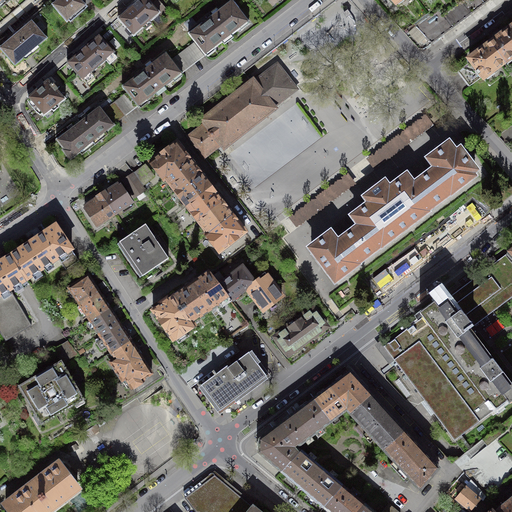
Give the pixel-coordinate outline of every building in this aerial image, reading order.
[(55,0),(52,4),(67,21),(86,4),(81,0),(55,0)] [(137,0),(131,6),(118,17),(134,35),(160,12),(150,0),(137,0)] [(250,20),(233,0),(231,0),(190,33),(207,54),(228,37),(250,20)] [(463,0),(462,1),(472,13),(478,8),(485,3),(482,0),(463,0)] [(462,1),(456,6),(465,18),(468,16),(472,13),(462,1)] [(456,6),(449,11),(458,23),(461,21),(465,18),(456,6)] [(452,28),(442,16),(438,11),(417,27),(432,43),(442,36),(452,28)] [(458,23),(449,11),(442,16),(452,28),(455,26),(458,23)] [(15,33),(0,45),(0,48),(15,66),(47,38),(31,19),(15,33)] [(494,41),(490,43),(505,63),(506,62),(511,57),(511,29),(511,28),(494,41)] [(83,48),(67,62),(82,80),(114,51),(99,34),(83,48)] [(505,63),(490,43),(487,46),(469,59),(471,61),(458,71),(470,86),(482,77),(484,79),(485,77),(493,71),(493,72),(505,63)] [(183,73),(167,52),(122,86),(138,107),(160,90),(183,73)] [(279,62),(258,79),(256,77),(201,120),(204,123),(188,136),(207,159),(222,147),(226,152),(253,131),(281,109),(280,107),(300,90),(279,62)] [(37,87),(27,95),(44,115),(64,99),(46,79),(37,87)] [(120,97),(110,107),(121,118),(131,109),(120,97)] [(78,122),(56,139),(71,158),(115,125),(100,105),(78,122)] [(365,158),(374,170),(434,125),(424,113),(365,158)] [(177,143),(151,162),(164,179),(189,159),(190,159),(188,156),(185,153),(185,154),(177,143)] [(313,246),(311,248),(312,250),(313,250),(334,278),(333,278),(335,281),(338,279),(337,278),(354,265),(355,266),(357,264),(357,263),(381,244),(382,245),(384,244),(384,243),(424,213),(424,214),(427,212),(426,211),(451,192),(451,193),(454,191),(471,178),(473,176),(472,174),(471,174),(470,173),(473,172),(476,170),(474,168),(473,168),(466,159),(467,159),(460,150),(458,152),(456,154),(450,147),(451,146),(449,144),(446,146),(447,146),(432,157),(429,159),(431,161),(437,168),(413,186),(408,179),(408,178),(406,176),(404,178),(389,190),(386,186),(387,185),(385,183),(378,188),(379,188),(378,188),(379,189),(376,191),(373,193),(372,193),(372,192),(366,197),(367,199),(362,203),(365,208),(356,215),(355,214),(353,216),(355,219),(361,226),(337,243),(332,236),(330,233),(328,235),(313,247),(313,246)] [(196,167),(196,168),(189,159),(164,179),(165,179),(166,178),(176,192),(200,173),(201,173),(198,170),(196,167)] [(155,176),(146,165),(140,169),(134,174),(143,185),(155,176)] [(356,184),(346,172),(288,216),(296,229),(356,184)] [(134,198),(145,191),(133,173),(128,176),(123,180),(134,198)] [(207,182),(200,173),(176,192),(187,206),(211,187),(209,184),(207,182)] [(101,194),(114,213),(121,209),(124,213),(133,207),(130,202),(131,202),(121,186),(120,187),(118,183),(112,187),(105,192),(104,191),(101,194)] [(211,187),(187,206),(197,220),(198,220),(222,201),(215,193),(215,192),(213,190),(211,187)] [(91,201),(85,206),(87,209),(86,209),(97,225),(114,213),(101,194),(97,196),(98,197),(91,201)] [(222,201),(198,220),(208,233),(207,234),(207,235),(233,215),(226,207),(224,204),(222,201)] [(233,215),(207,235),(220,251),(245,232),(237,221),(235,218),(233,215)] [(30,242),(11,255),(26,280),(58,258),(66,269),(79,261),(71,250),(72,249),(56,225),(36,238),(35,237),(32,239),(29,241),(30,242)] [(146,225),(119,242),(131,259),(142,276),(169,258),(146,225)] [(511,297),(511,259),(507,254),(497,261),(494,264),(491,266),(437,306),(431,311),(417,321),(382,348),(392,361),(394,360),(455,440),(511,397),(511,383),(471,329),(511,297)] [(0,331),(6,341),(32,325),(10,289),(21,283),(26,280),(11,255),(5,258),(0,261),(0,331)] [(246,287),(254,281),(243,266),(219,284),(220,285),(219,285),(231,301),(239,295),(247,289),(246,287)] [(197,279),(191,283),(209,310),(219,303),(222,307),(231,301),(219,285),(220,285),(219,284),(209,271),(203,275),(198,279),(197,279)] [(246,287),(247,289),(256,301),(263,310),(282,295),(268,277),(265,273),(254,281),(246,287)] [(93,284),(88,275),(69,288),(80,305),(99,292),(93,284)] [(179,292),(173,296),(194,326),(195,325),(194,325),(200,321),(197,318),(209,310),(191,283),(185,287),(185,288),(179,292)] [(90,320),(109,308),(104,300),(99,292),(80,305),(90,320)] [(153,310),(158,318),(158,319),(164,327),(173,340),(175,338),(179,343),(188,336),(185,331),(194,326),(173,296),(168,300),(167,298),(164,300),(160,303),(161,304),(153,310)] [(101,336),(119,323),(114,316),(109,308),(90,320),(101,336)] [(298,320),(294,323),(308,341),(317,334),(318,334),(321,335),(323,333),(326,331),(326,328),(327,326),(314,309),(307,314),(305,310),(296,317),(298,320)] [(298,348),(308,341),(294,323),(291,325),(288,322),(280,329),(282,332),(275,337),(288,355),(290,354),(294,355),(296,353),(298,351),(299,348),(298,348)] [(111,352),(130,340),(125,332),(119,323),(101,336),(103,339),(97,343),(101,350),(107,346),(111,352)] [(145,362),(130,340),(111,352),(115,358),(110,362),(122,380),(125,378),(131,387),(152,373),(145,362)] [(77,354),(68,342),(54,350),(57,357),(60,361),(61,360),(63,362),(77,354)] [(219,366),(199,381),(220,410),(243,393),(266,376),(249,352),(228,368),(227,366),(222,370),(219,366)] [(60,361),(18,386),(30,405),(41,424),(84,399),(63,362),(61,360),(60,361)] [(350,413),(371,394),(368,391),(350,372),(330,387),(347,409),(350,413)] [(316,397),(313,399),(330,422),(347,409),(330,387),(316,397)] [(388,412),(371,394),(350,413),(384,449),(405,431),(388,412)] [(330,422),(313,399),(299,409),(296,412),(313,434),(330,422)] [(313,434),(296,412),(293,414),(279,425),(296,447),(313,434)] [(281,470),(299,451),(296,447),(279,425),(276,427),(260,439),(259,452),(281,470)] [(422,449),(405,431),(384,449),(420,489),(438,467),(422,449)] [(300,451),(299,451),(281,470),(300,486),(303,489),(321,467),(301,450),(300,451)] [(46,511),(78,488),(58,462),(5,503),(12,511),(46,511)] [(342,485),(321,467),(303,489),(322,504),(325,507),(342,485)] [(249,511),(253,507),(232,490),(223,482),(215,482),(207,481),(186,497),(185,497),(195,511),(249,511)] [(356,511),(364,503),(342,485),(325,507),(331,511),(356,511)] [(463,504),(470,510),(479,498),(466,487),(456,499),(463,504)] [(511,511),(511,498),(496,511),(493,508),(492,509),(495,511),(511,511)] [(374,511),(364,503),(356,511),(400,511),(402,510),(394,504),(392,503),(384,511),(374,511)]
